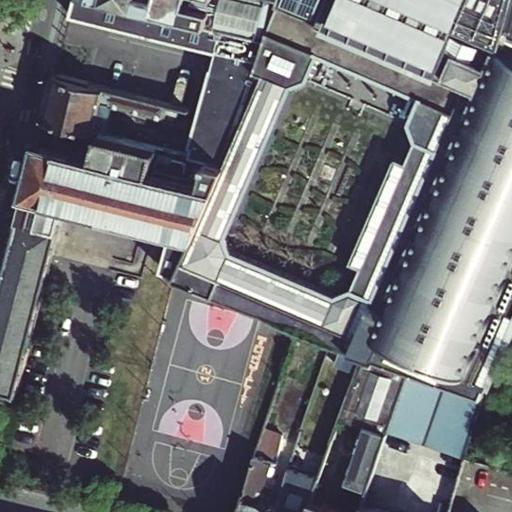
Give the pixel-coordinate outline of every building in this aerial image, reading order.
[(224,28),(110,0),(76,0),(72,15),(218,51),(224,28)] [(511,0),(110,0),(224,28),(268,39),(255,79),(226,165),(191,233),(176,266),(365,350),(409,366),(483,397),(511,331),(511,0)] [(218,51),(214,68),(255,79),(268,39),(224,28),(218,51)] [(131,70),(72,55),(67,74),(126,90),(131,70)] [(226,165),(255,79),(214,68),(195,145),(198,146),(195,157),(226,165)] [(58,73),(46,119),(95,131),(103,101),(111,103),(111,106),(165,119),(167,118),(169,113),(179,116),(182,106),(58,73)] [(198,88),(139,73),(134,92),(193,107),(198,88)] [(39,75),(29,114),(42,117),(52,78),(39,75)] [(46,119),(0,297),(0,386),(19,391),(68,203),(191,233),(226,165),(195,157),(95,131),(46,119)] [(365,350),(345,414),(388,431),(390,425),(409,366),(365,350)] [(310,511),(361,511),(382,451),(384,443),(388,431),(345,414),(337,438),(310,511)] [(388,431),(384,443),(396,447),(401,429),(390,425),(388,431)] [(294,468),(289,466),(287,476),(278,511),(310,511),(337,438),(308,428),(294,468)] [(473,431),(464,461),(475,464),(483,434),(473,431)] [(382,451),(361,511),(450,511),(462,469),(396,447),(384,443),(382,451)] [(278,511),(287,476),(289,466),(278,498),(264,494),(278,462),(255,454),(240,511),(278,511)] [(511,511),(511,464),(507,479),(497,511),(511,511)] [(450,511),(497,511),(507,479),(463,466),(462,469),(450,511)]
